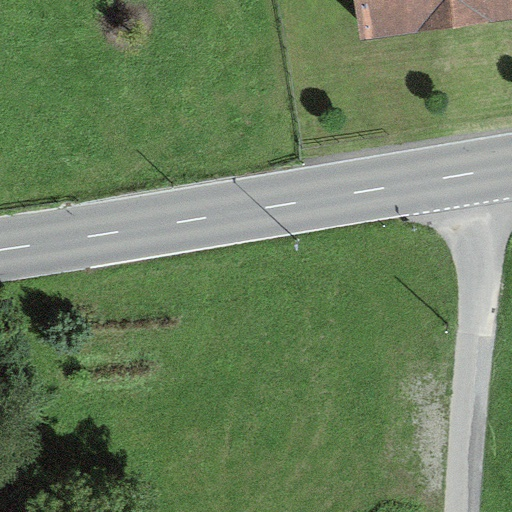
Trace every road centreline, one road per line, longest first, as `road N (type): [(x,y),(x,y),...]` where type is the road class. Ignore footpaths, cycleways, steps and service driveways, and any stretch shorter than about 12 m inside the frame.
road 1 (secondary): [(511,168),(0,251)]
road 2 (track): [(463,511),(481,278),(476,174)]
